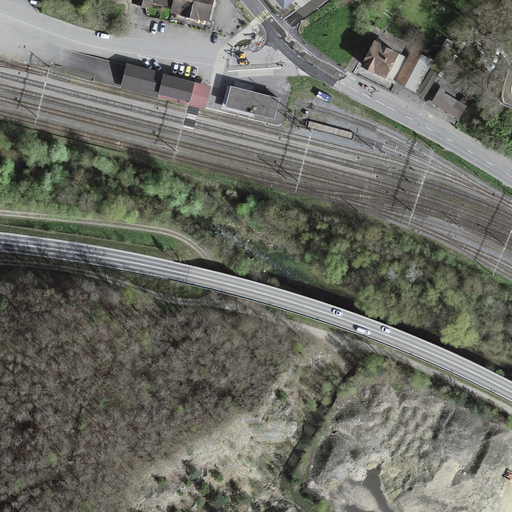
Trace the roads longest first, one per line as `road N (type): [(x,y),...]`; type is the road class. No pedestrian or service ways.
road 1 (motorway): [(511,392),(327,313),(121,259),(0,242)]
road 2 (track): [(275,318),(182,238),(151,227),(0,212)]
road 3 (residential): [(291,47),(245,60),(197,56),(105,42),(0,6)]
road 4 (track): [(0,272),(291,320)]
road 5 (primary): [(291,47),(511,177)]
